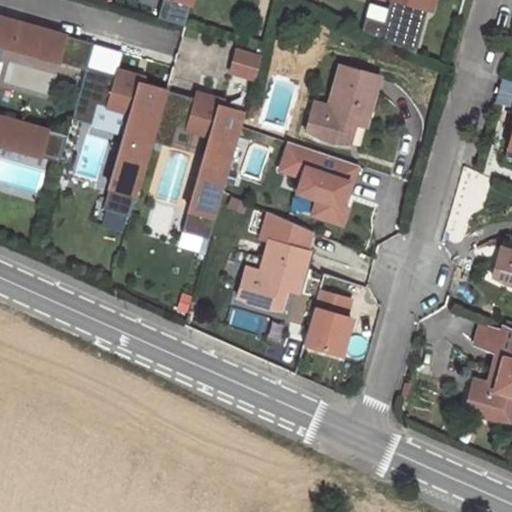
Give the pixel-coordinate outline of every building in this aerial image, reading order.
[(162,0),(158,18),(184,25),(191,0),(162,0)] [(391,0),(385,25),(380,40),(415,55),(428,9),(423,7),(424,0),(391,0)] [(428,9),(432,10),(434,0),(424,0),(423,7),(428,9)] [(86,67),(93,43),(0,16),(0,45),(85,70),(86,67)] [(385,25),(366,20),(363,32),(380,40),(385,25)] [(261,57),(237,49),(230,73),(254,80),(261,57)] [(381,77),(340,65),(329,105),(326,113),(312,109),(306,131),(319,140),(322,138),(332,141),(333,144),(335,144),(339,144),(341,141),(346,121),(356,124),(367,127),(381,77)] [(130,113),(103,208),(129,216),(151,140),(157,120),(165,90),(143,84),(116,76),(86,67),(85,70),(72,118),(81,121),(87,101),(96,103),(130,113)] [(143,84),(145,78),(117,70),(116,76),(143,84)] [(157,120),(151,140),(161,143),(166,123),(177,126),(209,135),(182,231),(207,238),(244,113),(222,106),(195,99),(165,90),(157,120)] [(224,101),(196,93),(195,99),(222,106),(224,101)] [(87,101),(81,121),(91,123),(96,103),(87,101)] [(314,101),(312,109),(326,113),(329,105),(314,101)] [(0,115),(0,144),(59,161),(67,135),(0,115)] [(346,121),(341,141),(351,144),(356,124),(346,121)] [(161,143),(171,146),(177,126),(166,123),(161,143)] [(359,166),(291,143),(281,171),(303,179),(298,194),(319,201),(313,216),(343,226),(348,210),(344,209),(340,207),(348,184),(352,186),(359,166)] [(344,209),(352,186),(348,184),(340,207),(344,209)] [(258,238),(270,242),(305,252),(312,232),(266,213),(258,238)] [(305,252),(270,242),(260,272),(258,281),(244,276),(238,297),(254,308),(258,305),(266,308),(267,311),(274,311),(275,308),(281,289),(289,292),(300,295),(311,254),(305,252)] [(511,252),(506,251),(503,259),(511,261),(511,252)] [(511,261),(503,259),(497,279),(510,288),(511,287),(511,261)] [(244,276),(258,281),(260,272),(247,269),(244,276)] [(283,311),(289,292),(281,289),(275,308),(283,311)] [(351,299),(319,289),(302,346),(334,356),(351,299)] [(227,327),(262,334),(265,317),(230,310),(227,327)] [(493,353),(511,359),(511,330),(500,325),(498,330),(478,324),(472,344),(493,353)] [(511,359),(493,353),(484,384),(481,393),(467,390),(460,410),(477,419),(480,417),(488,419),(489,422),(496,421),(503,399),(511,402),(511,359)] [(467,390),(481,393),(484,384),(470,380),(467,390)] [(506,424),(511,404),(511,402),(503,399),(496,421),(506,424)]
